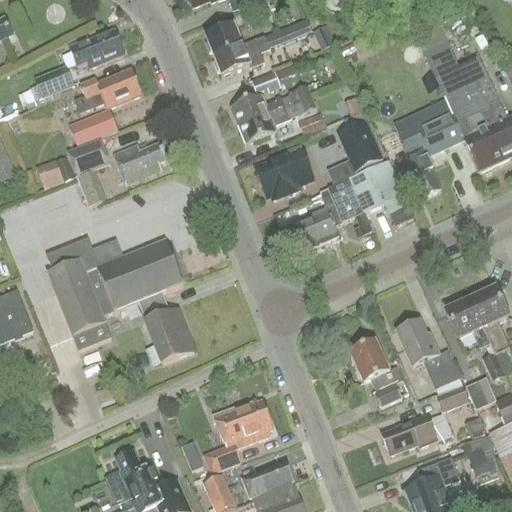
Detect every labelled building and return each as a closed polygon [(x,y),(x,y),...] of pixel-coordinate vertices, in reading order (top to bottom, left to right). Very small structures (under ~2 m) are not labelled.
[(184,0),(187,6),(191,7),(192,12),(210,4),(211,5),(218,2),(219,4),(229,0),(184,0)] [(328,0),(329,3),(330,5),(332,7),(334,8),(336,9),(339,9),(341,8),(344,7),(345,5),(347,2),(346,0),(328,0)] [(272,20),(266,4),(259,7),(242,14),(248,30),(272,20)] [(0,44),(13,38),(5,21),(0,23),(0,44)] [(459,70),(448,47),(439,27),(416,38),(444,100),(449,117),(452,116),(479,176),(511,160),(511,120),(501,126),(495,114),(502,110),(479,61),(459,70)] [(212,55),(214,60),(242,49),(235,29),(206,41),(209,47),(207,48),(210,56),(212,55)] [(321,53),(334,47),(326,29),(313,35),(321,53)] [(99,69),(125,59),(115,34),(89,45),(89,46),(72,53),(77,67),(95,59),(99,69)] [(265,67),(261,58),(270,54),(265,40),(242,49),(214,60),(216,66),(214,67),(218,75),(220,74),(222,80),(250,69),(251,73),(265,67)] [(408,84),(432,73),(417,41),(394,52),(408,84)] [(278,85),(297,77),(293,68),(275,76),(278,85)] [(74,89),(67,70),(35,82),(37,89),(30,91),(31,93),(22,96),(27,108),(74,89)] [(107,112),(141,99),(131,74),(101,86),(99,81),(80,89),(85,99),(75,103),(80,117),(105,107),(107,112)] [(269,95),(281,91),(278,85),(275,76),(252,85),(257,96),(268,92),(269,95)] [(239,130),(312,100),(308,89),(290,96),(291,98),(265,109),(261,99),(231,111),(239,130)] [(317,112),(312,100),(239,130),(246,149),(277,137),(274,130),(291,124),(290,122),(317,112)] [(428,162),(455,150),(464,146),(463,143),(458,145),(447,119),(449,117),(444,100),(411,115),(424,145),(417,149),(415,144),(403,150),(406,157),(398,160),(415,197),(421,194),(424,201),(440,194),(430,174),(433,173),(428,162)] [(360,101),(348,107),(354,119),(366,114),(360,101)] [(119,135),(110,112),(69,129),(78,151),(119,135)] [(327,131),(322,117),(299,127),(304,140),(327,131)] [(385,163),(367,125),(337,139),(355,177),(385,163)] [(319,150),(332,145),(327,133),(314,138),(319,150)] [(108,169),(98,145),(68,156),(78,181),(108,169)] [(167,163),(161,147),(141,155),(138,148),(114,158),(126,188),(162,173),(159,166),(167,163)] [(0,189),(15,183),(0,148),(0,189)] [(263,191),(267,202),(272,200),(274,205),(299,195),(297,191),(314,184),(301,151),(283,158),(285,163),(256,173),(258,177),(256,181),(259,189),(263,191)] [(65,161),(56,165),(64,185),(73,181),(65,161)] [(390,217),(409,208),(389,165),(351,182),(320,196),(326,209),(293,224),(294,227),(280,234),(289,257),(304,250),(306,256),(318,250),(339,241),(334,230),(386,208),(390,217)] [(37,173),(45,193),(64,185),(56,166),(37,173)] [(102,196),(86,203),(89,210),(105,204),(102,196)] [(183,289),(165,244),(149,250),(149,251),(122,262),(119,254),(108,249),(93,255),(88,242),(46,259),(52,275),(47,277),(79,355),(112,342),(103,321),(115,316),(115,317),(139,307),(163,298),(183,289)] [(496,292),(471,304),(504,379),(511,375),(511,372),(504,355),(510,352),(498,326),(509,322),(496,292)] [(0,349),(34,336),(17,295),(0,302),(0,349)] [(171,317),(163,298),(139,307),(147,327),(146,327),(163,368),(195,355),(178,314),(171,317)] [(504,379),(471,304),(446,315),(459,344),(474,338),(480,353),(486,350),(491,360),(482,364),(491,385),(504,379)] [(424,366),(432,384),(436,393),(460,382),(448,354),(439,359),(433,346),(430,347),(420,326),(397,336),(413,371),(424,366)] [(390,375),(376,345),(351,357),(364,387),(371,384),(377,397),(375,398),(381,411),(402,402),(396,388),(403,385),(397,371),(390,375)] [(490,408),(481,385),(466,391),(476,414),(490,408)] [(469,407),(463,390),(436,401),(443,417),(469,407)] [(511,416),(511,396),(495,404),(503,421),(511,416)] [(259,407),(250,410),(249,408),(233,414),(232,413),(210,421),(223,453),(200,462),(207,480),(239,468),(233,455),(268,441),(267,437),(270,435),(259,407)] [(438,446),(428,419),(410,426),(397,431),(398,433),(382,439),(390,460),(417,450),(419,453),(438,446)] [(486,439),(480,424),(469,428),(475,444),(486,439)] [(511,426),(489,437),(511,487),(511,426)] [(473,470),(496,461),(489,444),(466,452),(473,470)] [(142,474),(134,456),(116,463),(122,477),(120,478),(108,484),(120,511),(130,511),(134,510),(134,511),(154,511),(157,511),(156,511),(191,511),(178,483),(165,489),(156,468),(144,473),(142,474)] [(198,459),(187,463),(192,475),(203,471),(198,459)] [(450,511),(443,492),(460,485),(452,462),(418,475),(423,488),(408,494),(414,511),(450,511)] [(286,468),(259,478),(242,484),(249,503),(293,486),(286,468)] [(236,511),(238,511),(223,479),(203,489),(213,511),(236,511)] [(291,489),(262,500),(252,503),(255,511),(302,511),(295,492),(291,489)]
